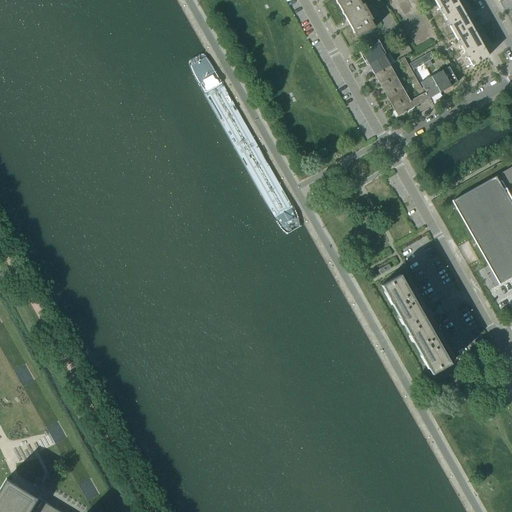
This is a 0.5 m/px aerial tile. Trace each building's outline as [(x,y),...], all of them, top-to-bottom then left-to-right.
[(334,0),(347,21),(346,21),(346,22),(347,21),(348,23),(349,25),(349,26),(350,26),(354,34),(356,38),(375,28),(375,27),(374,27),(370,21),(372,20),(372,19),(372,20),(369,15),(369,14),(366,10),(367,10),(366,10),(363,5),(364,5),(363,4),(362,5),(358,0),(334,0)] [(433,0),(442,15),(445,21),(446,21),(460,47),(463,53),(464,53),(471,66),(488,57),(480,43),(480,42),(479,40),(478,38),(462,11),(462,10),(461,9),(460,6),(459,6),(456,0),(433,0)] [(400,46),(401,45),(406,43),(400,32),(393,35),(394,36),(400,46)] [(406,43),(401,45),(407,56),(412,54),(406,43)] [(368,64),(384,55),(383,55),(378,45),(370,49),(369,49),(369,50),(362,54),(368,64)] [(431,52),(420,58),(424,64),(434,58),(434,59),(434,58),(431,52)] [(368,65),(374,75),(390,66),(389,66),(384,56),(384,55),(368,64),(368,65)] [(424,64),(420,58),(409,64),(412,69),(413,70),(419,67),(418,65),(423,63),(424,64)] [(379,85),(396,76),(395,76),(390,66),(374,75),(380,85),(379,85)] [(431,77),(431,78),(439,93),(440,93),(440,92),(450,87),(457,83),(449,67),(442,71),(441,71),(441,72),(432,77),(431,77)] [(385,96),(402,87),(401,87),(396,77),(396,76),(379,85),(380,86),(386,95),(385,96)] [(423,88),(425,93),(426,93),(429,99),(430,99),(429,98),(439,93),(431,78),(422,83),(420,80),(419,81),(423,88)] [(391,106),(407,97),(402,87),(385,96),(386,96),(391,106)] [(419,96),(410,102),(409,102),(412,109),(413,108),(429,99),(426,93),(425,93),(419,96)] [(407,97),(391,106),(391,107),(392,106),(397,116),(397,117),(404,113),(404,114),(406,113),(406,112),(412,109),(409,102),(410,102),(408,98),(408,97),(407,97)] [(511,167),(498,175),(496,176),(475,188),(452,201),(456,209),(457,211),(463,222),(475,243),(477,245),(491,271),(492,273),(499,285),(511,277),(511,167)] [(377,271),(380,275),(391,269),(389,264),(377,271)] [(431,332),(418,307),(418,306),(421,304),(419,300),(416,301),(414,301),(410,295),(411,294),(400,275),(381,286),(406,331),(431,374),(450,364),(439,345),(435,338),(436,336),(439,335),(436,330),(433,332),(431,332)] [(0,511),(59,511),(40,500),(36,497),(6,479),(0,488),(0,511)]
